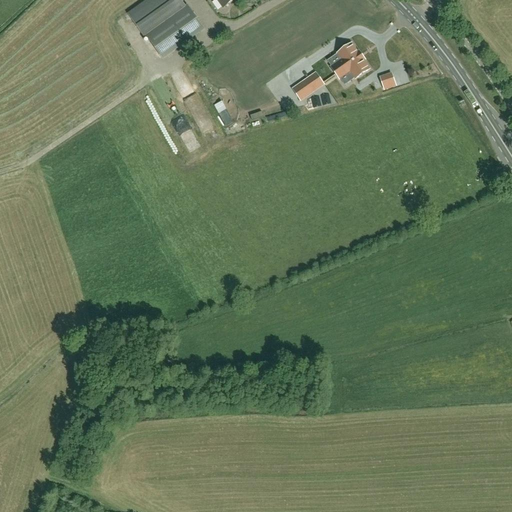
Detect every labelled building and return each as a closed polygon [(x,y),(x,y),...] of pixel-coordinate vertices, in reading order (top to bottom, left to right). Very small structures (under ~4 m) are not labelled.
[(203,30),(187,6),(185,8),(179,0),(149,0),(128,16),(144,38),(146,37),(162,60),(203,30)] [(217,0),(223,8),(234,0),(217,0)] [(342,60),(332,67),(331,68),(339,80),(340,79),(345,86),(355,79),(355,80),(360,76),(365,73),(369,70),(358,53),(351,44),(338,54),(342,60)] [(397,68),(407,59),(402,54),(392,63),(397,68)] [(324,85),(316,74),(293,90),(301,101),(324,85)] [(389,88),(396,86),(392,75),(385,78),(381,79),(384,90),(389,88)]
